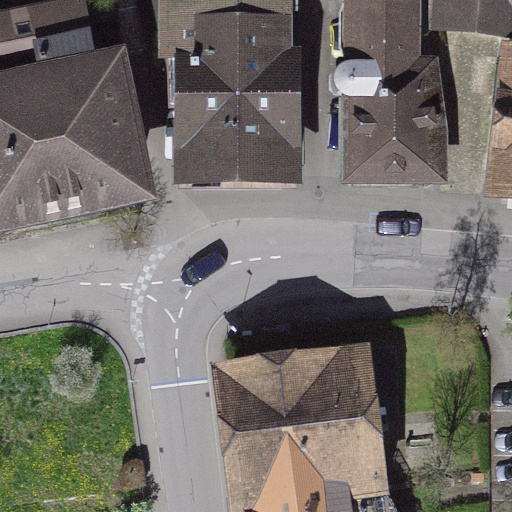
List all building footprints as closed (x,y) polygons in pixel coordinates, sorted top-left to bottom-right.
[(167,0),(170,107),(189,107),(189,174),(285,174),(284,0),(167,0)] [(417,68),(417,0),(351,0),(351,68),(340,73),(336,82),(340,93),(351,98),(350,177),(438,178),(438,135),(430,68),(417,68)] [(511,0),(442,0),(440,22),(511,29),(511,0)] [(0,17),(0,218),(133,191),(109,74),(95,77),(80,2),(0,17)] [(511,96),(502,188),(511,188),(511,96)] [(356,365),(228,381),(242,499),(380,482),(379,470),(368,471),(356,365)] [(382,495),(380,482),(242,499),(243,511),(372,511),(371,497),(382,495)]
